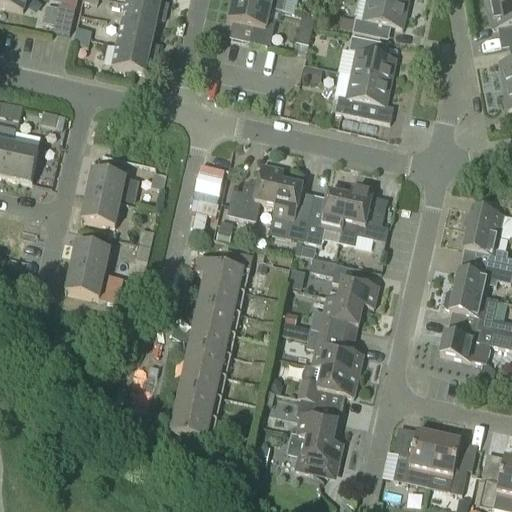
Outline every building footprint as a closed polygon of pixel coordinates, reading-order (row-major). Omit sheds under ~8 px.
[(0,0),(0,11),(23,17),(26,0),(0,0)] [(97,10),(99,2),(91,0),(83,0),(82,6),(97,10)] [(162,0),(128,0),(126,8),(165,17),(167,8),(161,6),(162,0)] [(282,16),(285,0),(233,0),(232,5),(270,13),(282,16)] [(402,34),(407,11),(360,0),(352,37),(388,45),(390,32),(402,34)] [(360,0),(407,11),(409,0),(360,0)] [(511,0),(486,0),(488,11),(511,6),(511,0)] [(70,37),(77,6),(62,2),(56,34),(70,37)] [(268,23),(270,13),(232,5),(227,26),(253,31),(249,47),(269,52),(275,25),(268,23)] [(511,6),(488,11),(493,34),(511,30),(511,6)] [(163,26),(165,17),(126,8),(122,29),(154,36),(156,24),(163,26)] [(308,50),(314,23),(301,20),(295,48),(308,50)] [(151,48),(154,36),(122,29),(117,50),(156,59),(158,49),(151,48)] [(75,40),(89,44),(91,36),(77,33),(75,40)] [(88,52),(89,44),(75,40),(73,49),(88,52)] [(351,80),(390,88),(395,64),(384,61),(386,48),(351,41),(348,55),(356,57),(351,80)] [(154,67),(156,59),(117,50),(112,72),(144,79),(147,66),(154,67)] [(511,89),(511,64),(499,67),(503,91),(511,89)] [(390,88),(351,80),(346,103),(338,101),(335,117),(390,129),(393,113),(385,111),(387,102),(390,88)] [(511,114),(511,89),(503,91),(508,115),(511,114)] [(0,182),(6,184),(13,150),(0,147),(0,182)] [(13,150),(6,184),(33,190),(33,188),(32,188),(39,156),(13,150)] [(281,186),(284,175),(262,170),(256,195),(243,192),(242,198),(232,196),(227,221),(256,227),(260,208),(274,211),(275,212),(281,186)] [(87,200),(121,208),(126,182),(94,175),(94,174),(93,174),(87,200)] [(162,195),(166,181),(153,178),(150,192),(162,195)] [(303,190),(281,186),(275,212),(274,211),(272,222),(288,225),(284,243),(303,247),(308,222),(296,219),(303,190)] [(341,237),(352,191),(351,190),(348,201),(327,196),(321,225),(308,222),(303,247),(321,252),(325,234),(341,237)] [(352,191),(341,237),(341,238),(339,249),(354,251),(356,241),(375,246),(372,257),(382,260),(385,248),(388,234),(366,228),(373,195),(352,191)] [(115,233),(121,208),(87,200),(81,227),(83,227),(83,226),(115,233)] [(499,241),(498,241),(511,244),(511,238),(511,223),(472,214),(467,234),(499,241)] [(229,247),(233,229),(220,226),(216,244),(229,247)] [(495,255),(498,241),(499,241),(467,234),(463,254),(489,259),(487,271),(511,276),(511,264),(506,263),(507,257),(495,255)] [(137,249),(150,252),(153,237),(140,235),(137,249)] [(71,272),(105,280),(111,254),(78,247),(78,246),(77,246),(71,272)] [(147,267),(150,252),(137,249),(134,264),(147,267)] [(208,289),(244,297),(252,261),(224,255),(220,269),(197,264),(194,277),(210,281),(208,289)] [(334,283),(337,269),(312,264),(309,277),(334,283)] [(510,289),(511,279),(511,276),(487,271),(484,282),(458,276),(453,297),(485,303),(488,290),(496,291),(497,286),(510,289)] [(100,305),(105,280),(71,272),(66,299),(67,299),(67,298),(100,305)] [(326,302),(373,313),(378,291),(342,283),(337,304),(327,302),(326,302)] [(239,318),(244,297),(208,289),(204,310),(239,318)] [(485,303),(453,297),(450,296),(447,298),(444,311),(446,314),(449,315),(449,316),(480,323),(477,334),(481,335),(511,341),(511,329),(493,326),(497,306),(485,303)] [(373,313),(326,302),(323,318),(314,316),(310,334),(327,338),(330,326),(358,332),(363,311),(373,313)] [(136,323),(138,310),(124,307),(122,320),(136,323)] [(235,339),(239,318),(204,310),(199,331),(235,339)] [(295,330),(297,320),(284,317),(282,327),(295,330)] [(282,328),(279,341),(289,343),(292,331),(282,328)] [(230,360),(235,339),(199,331),(194,352),(230,360)] [(327,338),(310,334),(306,354),(315,356),(311,371),(358,381),(363,360),(324,351),(327,338)] [(511,341),(481,335),(479,346),(444,339),(439,359),(486,369),(490,351),(511,355),(511,341)] [(225,381),(230,360),(194,352),(190,373),(225,381)] [(358,381),(311,371),(305,370),(302,385),(301,385),(296,404),(300,404),(313,407),(314,407),(317,395),(353,403),(358,381)] [(220,402),(225,381),(190,373),(185,395),(220,402)] [(216,424),(220,402),(185,395),(180,416),(216,424)] [(272,411),(275,399),(264,397),(261,409),(272,411)] [(310,419),(313,407),(300,404),(296,422),(300,423),(296,439),(343,449),(333,446),(337,425),(310,419)] [(211,445),(216,424),(180,416),(176,436),(170,435),(170,436),(211,445)] [(427,492),(438,441),(417,436),(411,461),(398,458),(393,485),(427,492)] [(296,462),(294,475),(335,484),(343,449),(296,439),(296,440),(290,438),(286,460),(296,462)] [(460,446),(438,441),(427,492),(461,500),(467,474),(455,471),(460,446)] [(511,511),(511,463),(504,461),(498,486),(485,484),(479,511),(484,511),(511,511)]
